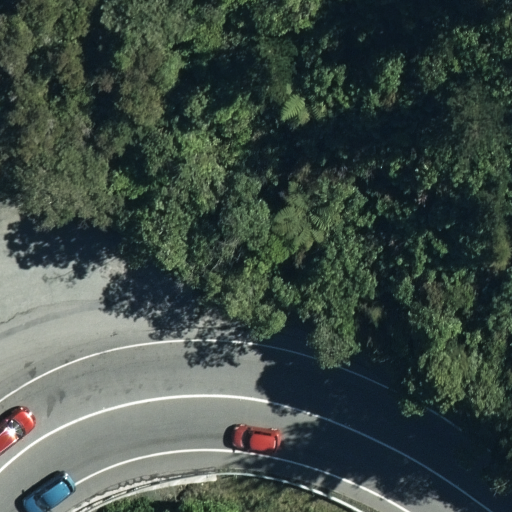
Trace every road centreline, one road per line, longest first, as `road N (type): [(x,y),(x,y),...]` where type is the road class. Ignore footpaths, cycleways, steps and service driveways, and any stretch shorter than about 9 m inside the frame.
road 1 (trunk): [(0,387),(111,336),(247,358),(387,429),(511,510)]
road 2 (unknown): [(247,358),(76,273),(22,250),(0,251)]
